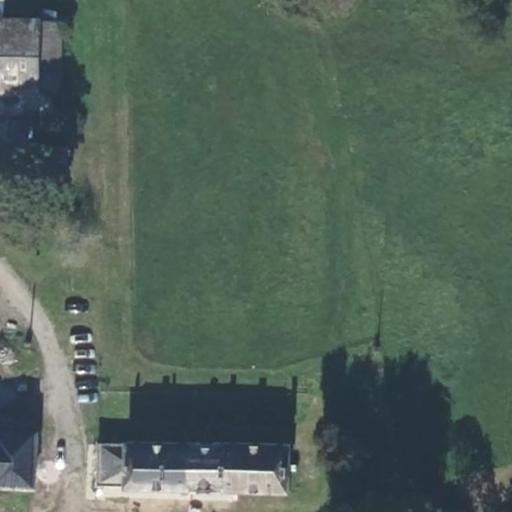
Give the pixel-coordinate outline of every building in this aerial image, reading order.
[(53,111),(54,95),(40,94),(42,22),(5,19),(4,0),(0,0),(0,92),(26,95),(25,110),(53,111)] [(0,179),(4,179),(4,160),(27,160),(27,147),(28,122),(0,121),(0,179)] [(27,173),(69,174),(69,148),(27,147),(27,160),(27,173)] [(0,490),(35,492),(39,428),(0,426),(0,490)] [(96,489),(290,495),(290,447),(98,441),(96,489)]
